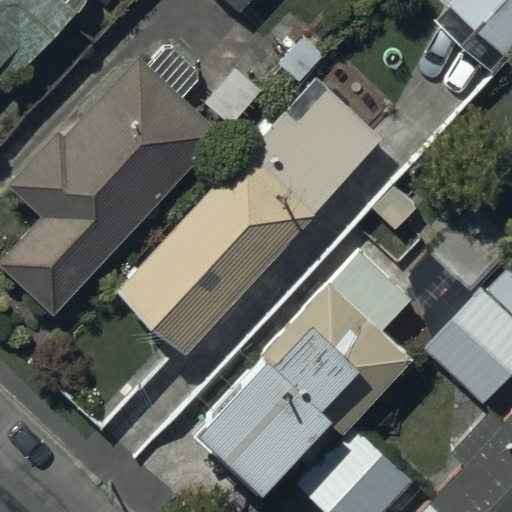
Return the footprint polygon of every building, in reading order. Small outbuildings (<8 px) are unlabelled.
[(0,0),(0,67),(9,76),(75,4),(69,0),(0,0)] [(511,0),(447,0),(434,15),(490,65),(511,41),(511,0)] [(219,126),(139,50),(63,130),(56,123),(3,179),(40,213),(2,253),(53,302),(219,126)] [(187,346),(383,131),(314,68),(117,283),(187,346)] [(270,352),(203,424),(265,481),(330,411),(344,424),(410,352),(377,322),(403,294),(356,251),(267,347),(270,352)] [(511,261),(489,285),(511,306),(511,261)] [(511,511),(511,414),(506,421),(488,405),(449,447),(464,462),(418,511),(511,511)] [(335,511),(380,511),(415,474),(355,419),(300,479),(335,511)]
